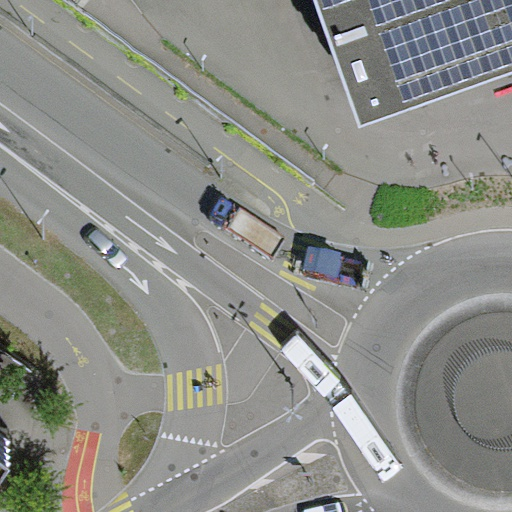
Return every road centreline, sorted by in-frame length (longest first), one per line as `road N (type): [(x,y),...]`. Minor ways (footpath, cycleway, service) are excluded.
road 1 (primary): [(0,135),(62,212),(175,321),(193,364),(193,422),(160,510)]
road 2 (primary): [(430,277),(351,276),(304,263),(251,229),(117,184)]
road 3 (primary): [(117,184),(217,282),(359,399)]
road 4 (primary): [(359,399),(160,510)]
road 5 (primary): [(430,277),(387,316),(359,399)]
road 6 (primary): [(117,184),(0,112)]
road 7 (primary): [(359,399),(378,470),(417,511)]
